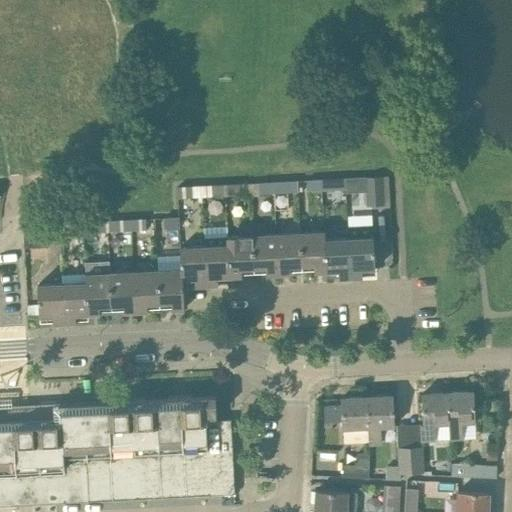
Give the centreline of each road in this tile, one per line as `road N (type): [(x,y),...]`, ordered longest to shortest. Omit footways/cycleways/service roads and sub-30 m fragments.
road 1 (unclassified): [(292,365),(194,340),(0,348)]
road 2 (residential): [(401,363),(397,291),(188,302)]
road 3 (unclassified): [(289,511),(292,365)]
